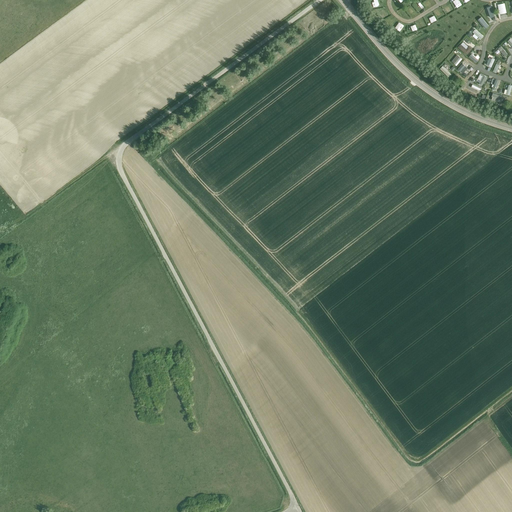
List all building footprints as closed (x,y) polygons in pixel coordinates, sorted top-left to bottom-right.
[(505,3),(497,5),(500,15),(507,13),(505,3)] [(386,11),(380,13),(383,19),(388,16),(386,11)] [(488,29),(490,26),(482,19),(480,21),(488,29)] [(400,32),(405,26),(400,22),(395,28),(400,32)] [(473,32),(475,33),(473,37),(478,40),(482,34),(474,29),(473,32)] [(460,44),(458,47),(466,54),(471,48),(469,46),(466,49),(460,44)] [(500,51),(506,58),(509,56),(502,46),(497,49),(499,52),(500,51)] [(472,53),(469,57),(476,63),(479,59),(472,53)] [(457,66),(462,59),(457,55),(451,62),(457,66)] [(492,67),(495,59),(490,57),(486,65),(492,67)] [(457,69),(461,73),(467,67),(463,63),(457,69)] [(444,67),(441,70),(448,77),(451,74),(444,67)] [(477,82),(484,84),(487,76),(480,74),(477,82)] [(496,79),(492,89),(497,91),(500,80),(496,79)] [(502,100),(503,96),(493,93),(491,97),(492,97),(491,100),(495,101),(496,100),(498,101),(499,99),(502,100)]
